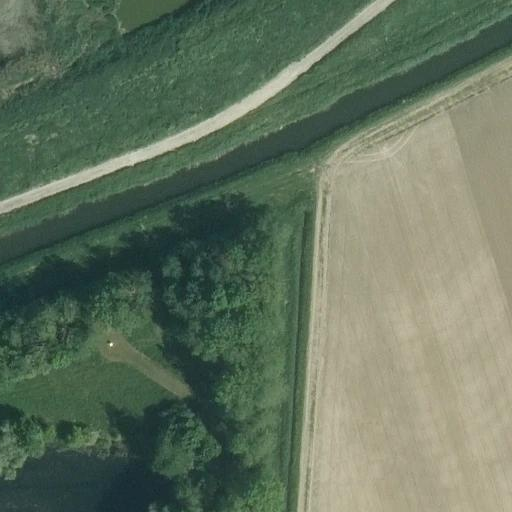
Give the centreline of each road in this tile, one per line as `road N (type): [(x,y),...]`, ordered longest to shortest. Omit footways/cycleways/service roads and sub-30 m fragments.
road 1 (track): [(0,209),(178,147),(262,99),(381,0)]
road 2 (track): [(215,511),(219,431),(161,330),(153,251)]
